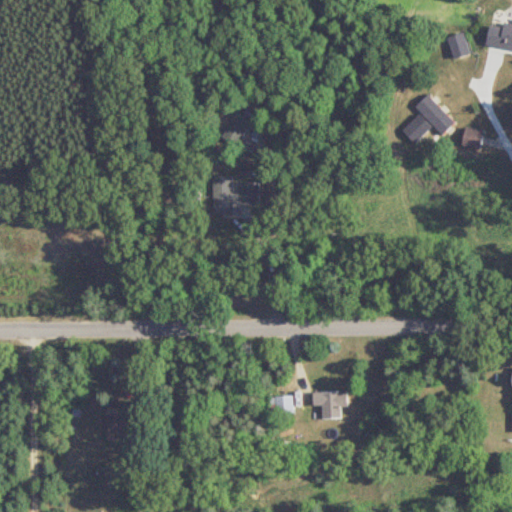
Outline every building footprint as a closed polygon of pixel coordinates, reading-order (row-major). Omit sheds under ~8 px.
[(511,50),(511,24),(504,23),(503,28),(489,26),(486,46),(511,50)] [(434,128),(441,136),(454,125),(429,95),(415,107),(421,114),(403,130),(415,144),(434,128)] [(237,147),(253,121),(238,111),(222,137),(237,147)] [(461,145),(480,151),(485,133),(466,128),(461,145)] [(260,204),(260,183),(234,184),(234,177),(214,177),(214,214),(234,214),(233,205),(260,204)] [(341,419),(341,393),(314,393),(314,406),(323,406),(323,419),(341,419)] [(273,397),(273,414),(294,414),(294,397),(273,397)] [(105,433),(143,434),(143,415),(106,414),(105,433)]
